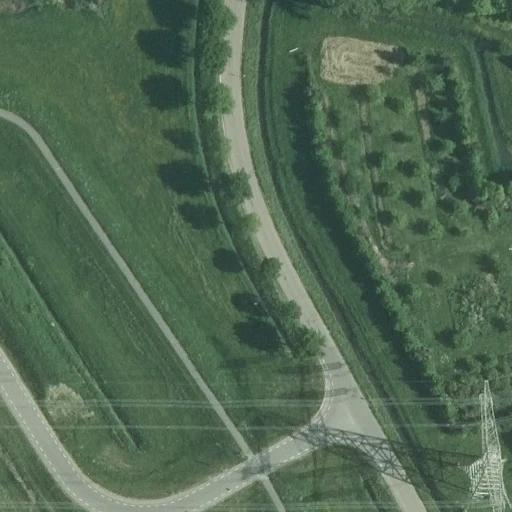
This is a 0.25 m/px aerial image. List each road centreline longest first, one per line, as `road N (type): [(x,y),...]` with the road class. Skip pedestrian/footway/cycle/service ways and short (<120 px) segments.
road 1 (tertiary): [(360,412),(271,251),(240,172),(230,102),(236,0)]
road 2 (unclassified): [(360,412),(171,511)]
road 3 (unclassified): [(114,511),(69,480),(0,373)]
